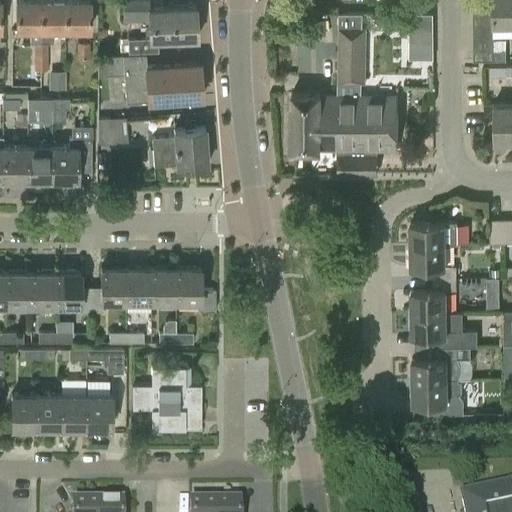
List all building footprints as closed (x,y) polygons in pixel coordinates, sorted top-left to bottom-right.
[(14,0),(15,29),(30,29),(30,41),(35,41),(39,41),(39,0),(14,0)] [(35,41),(35,55),(47,55),(47,41),(51,41),(51,29),(63,29),(63,24),(63,0),(39,0),(39,41),(35,41)] [(63,0),(63,24),(63,29),(88,29),(87,0),(63,0)] [(147,0),(121,0),(122,19),(147,19),(148,37),(129,38),(129,51),(158,50),(158,38),(196,37),(195,5),(148,6),(147,0)] [(511,0),(492,0),(492,2),(493,4),(493,14),(493,24),(511,24),(511,0)] [(492,2),(472,2),(472,14),(493,14),(493,4),(492,2)] [(337,148),(337,173),(366,173),(375,173),(375,148),(396,149),(397,96),(360,95),(360,82),(365,82),(366,27),(362,27),(361,11),(338,11),(337,95),(337,148)] [(493,14),(472,14),(472,25),(493,25),(493,24),(493,14)] [(324,18),(312,19),(313,32),(325,31),(324,18)] [(493,25),(472,25),(472,37),(493,37),(493,25)] [(493,37),(472,37),(473,49),(493,49),(493,41),(493,37)] [(76,42),(76,58),(82,58),(88,58),(88,42),(82,42),(76,42)] [(493,49),(473,49),(473,60),(492,60),(493,60),(493,51),(493,49)] [(504,51),(493,51),(493,60),(505,60),(505,51),(504,51)] [(98,55),(98,74),(124,72),(126,100),(148,99),(202,95),(199,61),(148,64),(147,53),(98,55)] [(35,55),(35,69),(47,69),(47,55),(35,55)] [(504,66),(492,66),(492,75),(504,75),(504,66)] [(49,70),(49,88),(64,88),(64,71),(49,70)] [(291,92),(290,150),(319,150),(319,148),(337,148),(337,95),(320,95),(320,93),(291,92)] [(2,97),(2,107),(19,107),(19,97),(2,97)] [(35,97),(35,107),(52,107),(52,97),(35,97)] [(52,97),(52,107),(69,107),(69,97),(52,97)] [(511,102),(493,103),(494,150),(502,150),(502,140),(511,139),(511,102)] [(111,116),(113,139),(128,138),(126,115),(111,116)] [(97,117),(97,144),(110,144),(110,141),(110,117),(97,117)] [(173,135),(151,137),(152,149),(153,167),(175,165),(175,167),(207,164),(204,130),(204,125),(173,128),(173,135)] [(51,145),(51,179),(76,179),(76,169),(90,169),(90,137),(69,137),(69,145),(51,145)] [(2,176),(2,179),(26,179),(26,145),(2,145),(2,176)] [(26,145),(26,179),(51,179),(51,145),(26,145)] [(511,218),(501,219),(501,221),(502,242),(511,242),(511,218)] [(501,219),(489,219),(490,243),(502,242),(501,221),(501,219)] [(444,221),(409,222),(409,244),(444,244),(456,244),(456,221),(444,221)] [(444,244),(409,244),(410,266),(432,266),(432,278),(455,277),(455,265),(445,265),(444,244)] [(90,285),(90,310),(101,310),(101,301),(125,301),(125,266),(100,266),(100,285),(90,285)] [(125,266),(125,301),(150,301),(150,266),(125,266)] [(150,266),(150,301),(175,301),(175,266),(150,266)] [(175,266),(175,301),(198,301),(198,310),(214,310),(214,288),(200,288),(200,267),(175,266)] [(5,271),(5,304),(30,304),(30,293),(30,270),(5,271)] [(30,293),(30,304),(55,304),(55,282),(55,270),(30,270),(30,293)] [(55,282),(55,304),(78,304),(78,311),(89,311),(89,310),(90,310),(90,285),(80,285),(80,270),(55,270),(55,282)] [(432,290),(410,290),(410,312),(445,312),(445,290),(445,289),(455,289),(455,277),(432,278),(432,290)] [(498,277),(486,277),(486,292),(498,292),(498,277)] [(445,312),(410,312),(411,334),(432,334),(433,346),(470,345),(476,345),(475,328),(462,328),(462,311),(445,312)] [(511,327),(503,327),(503,344),(511,343),(511,327)] [(5,331),(5,341),(22,341),(22,331),(5,331)] [(38,331),(38,341),(54,341),(55,331),(38,331)] [(55,331),(54,341),(72,341),(72,331),(55,331)] [(108,331),(108,341),(125,341),(125,331),(108,331)] [(125,331),(125,341),(142,341),(142,331),(125,331)] [(158,331),(158,341),(175,341),(175,331),(158,331)] [(175,331),(175,341),(192,341),(192,331),(175,331)] [(433,358),(411,358),(411,380),(446,380),(457,379),(460,373),(460,364),(457,357),(470,357),(470,345),(433,346),(433,358)] [(19,347),(19,357),(35,357),(36,347),(19,347)] [(36,347),(35,357),(53,358),(53,348),(36,347)] [(69,347),(68,358),(85,358),(85,348),(69,347)] [(85,348),(85,358),(102,358),(102,362),(106,363),(106,371),(122,371),(122,348),(103,348),(85,348)] [(131,384),(131,408),(151,408),(151,427),(200,427),(201,384),(183,384),(184,365),(151,364),(151,384),(131,384)] [(446,380),(411,380),(412,402),(433,402),(434,414),(463,413),(463,401),(458,395),(461,393),(461,382),(458,380),(457,379),(446,380)] [(10,393),(10,427),(35,427),(35,393),(10,393)] [(35,393),(35,427),(60,427),(60,393),(35,393)] [(60,393),(60,427),(85,427),(85,410),(85,393),(60,393)] [(85,410),(85,427),(109,427),(109,393),(85,393),(85,410)] [(473,501),(463,503),(465,511),(511,511),(511,482),(510,483),(471,492),(473,501)] [(71,511),(96,511),(96,505),(92,505),(92,502),(78,502),(78,505),(72,505),(71,511)] [(213,511),(214,505),(210,505),(210,502),(195,502),(195,505),(189,505),(188,511),(213,511)]
